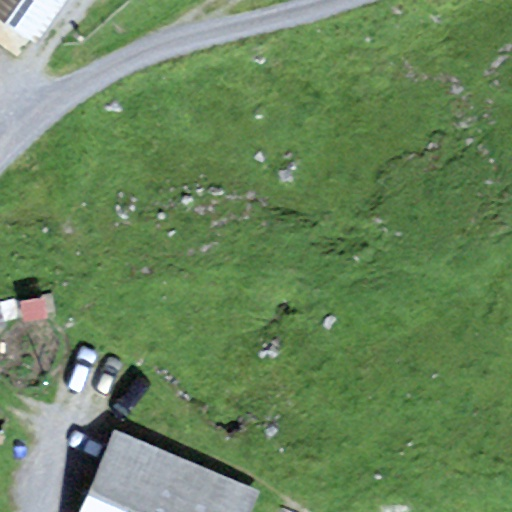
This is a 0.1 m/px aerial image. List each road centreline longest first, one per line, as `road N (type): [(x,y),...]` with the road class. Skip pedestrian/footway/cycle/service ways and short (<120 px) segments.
road 1 (track): [(343,0),(167,45),(97,76),(33,118),(0,154)]
road 2 (track): [(32,511),(53,444),(101,367)]
